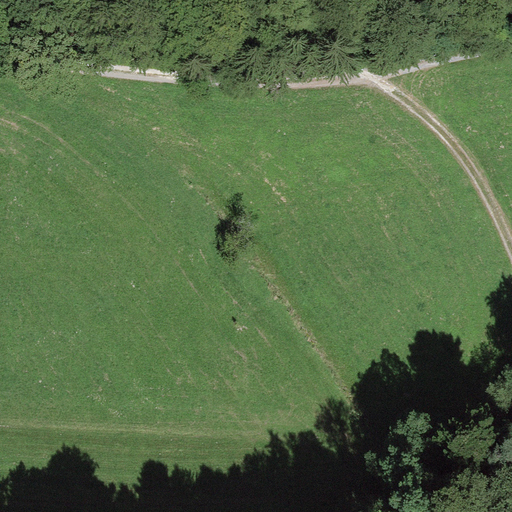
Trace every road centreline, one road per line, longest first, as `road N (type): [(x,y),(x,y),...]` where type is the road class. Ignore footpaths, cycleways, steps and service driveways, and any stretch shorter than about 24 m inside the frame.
road 1 (track): [(0,51),(221,80),(378,68),(511,40)]
road 2 (track): [(357,70),(443,132),(511,240)]
